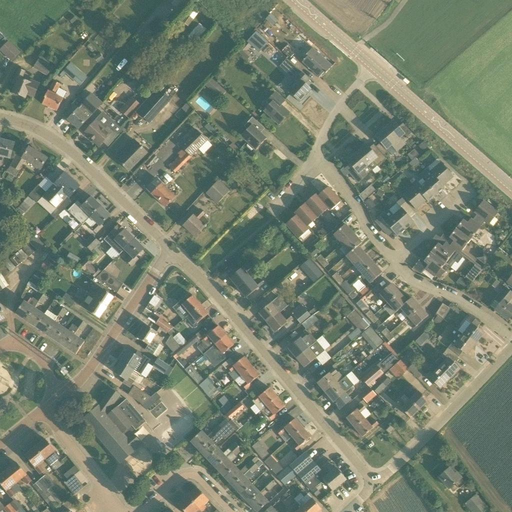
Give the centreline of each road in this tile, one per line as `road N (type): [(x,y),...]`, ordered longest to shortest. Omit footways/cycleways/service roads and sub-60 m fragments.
road 1 (residential): [(368,485),(171,250)]
road 2 (residential): [(171,250),(64,156),(0,120)]
road 3 (unclassified): [(368,485),(511,348)]
road 4 (tertiary): [(511,188),(372,67)]
road 5 (residential): [(60,396),(86,373),(171,250)]
road 6 (unclassified): [(511,340),(390,262)]
road 7 (unclassified): [(390,262),(369,242),(339,187),(311,163)]
road 8 (residential): [(123,511),(43,411)]
road 9 (residential): [(232,511),(190,475),(138,511)]
